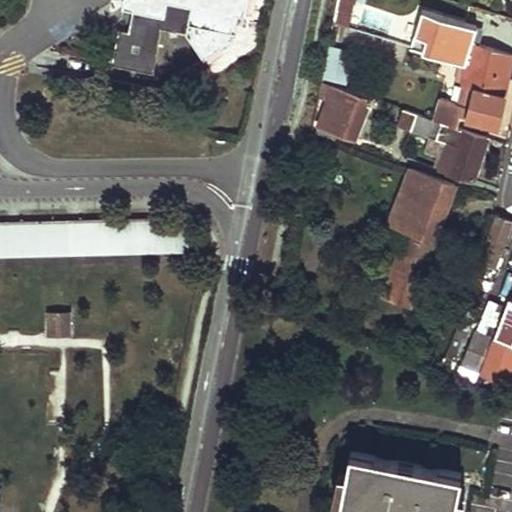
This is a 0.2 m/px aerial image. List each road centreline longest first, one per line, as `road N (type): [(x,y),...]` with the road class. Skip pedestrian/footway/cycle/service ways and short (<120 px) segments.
road 1 (residential): [(249,172),(59,169),(22,161),(8,138),(10,64),(28,30)]
road 2 (residential): [(249,172),(178,511)]
road 3 (residential): [(249,172),(286,0)]
